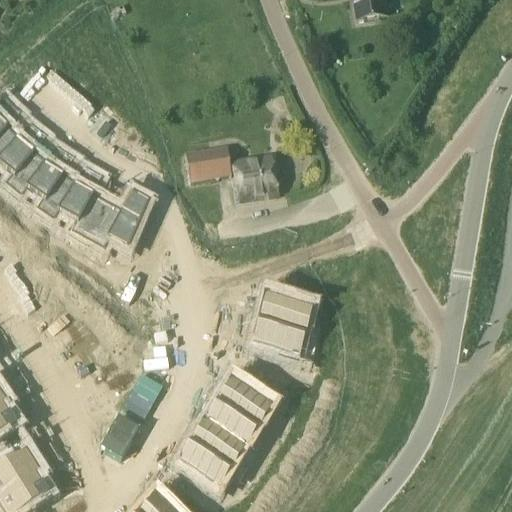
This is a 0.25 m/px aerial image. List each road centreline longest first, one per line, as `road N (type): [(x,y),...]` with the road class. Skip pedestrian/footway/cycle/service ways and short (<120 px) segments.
road 1 (residential): [(192,292),(173,219),(148,183),(33,93)]
road 2 (residential): [(382,224),(296,70),(270,0)]
road 3 (unclassified): [(450,343),(489,120)]
road 4 (unclassified): [(364,511),(415,447),(450,343)]
road 5 (residential): [(489,120),(382,224)]
road 6 (residential): [(450,343),(382,224)]
road 7 (residential): [(108,511),(178,398)]
road 8 (residential): [(178,398),(216,340),(218,307),(192,292)]
road 9 (residential): [(178,398),(162,313),(192,292)]
